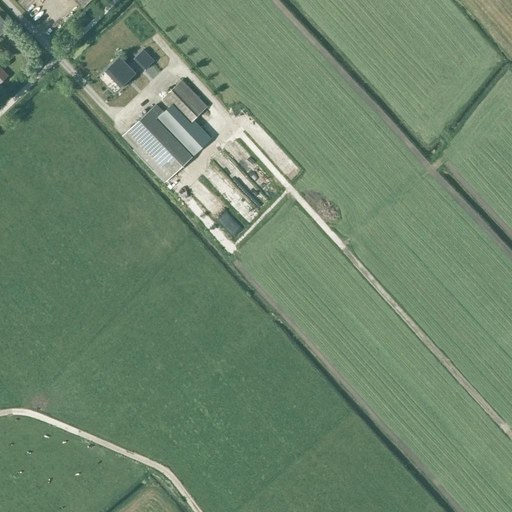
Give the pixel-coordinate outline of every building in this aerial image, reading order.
[(73,0),(82,9),(90,0),(73,0)] [(143,49),(133,59),(144,71),(154,61),(143,49)] [(104,72),(120,89),(136,74),(119,56),(102,73),(104,72)] [(207,107),(182,80),(161,100),(168,108),(163,113),(156,105),(122,137),(165,182),(210,139),(193,120),(207,107)] [(239,111),(249,123),(256,116),(246,104),(239,111)] [(271,147),(277,141),(256,122),(250,128),(271,147)] [(215,203),(213,205),(236,229),(244,222),(218,195),(212,200),(215,203)]
